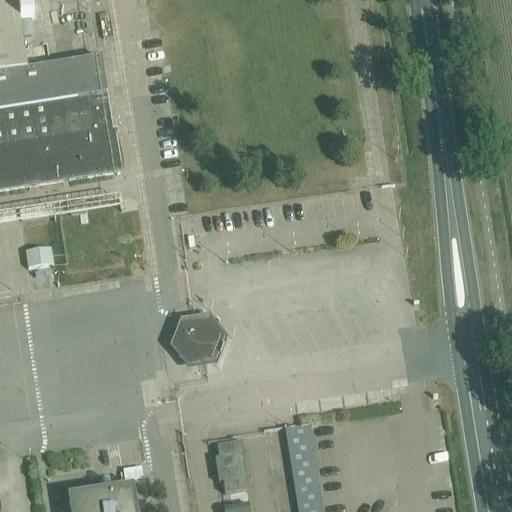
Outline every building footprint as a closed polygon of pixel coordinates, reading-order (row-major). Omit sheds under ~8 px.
[(17,9),(15,0),(0,0),(0,191),(119,172),(101,61),(27,73),(19,23),(34,20),(32,6),(17,9)] [(88,225),(85,204),(69,207),(71,218),(80,217),(81,226),(88,225)] [(25,255),(28,271),(53,267),(50,251),(25,255)] [(190,367),(205,365),(212,364),(221,342),(206,325),(184,328),(175,350),(190,367)] [(101,486),(101,487),(102,495),(67,500),(69,511),(136,511),(133,490),(112,493),(111,486),(110,485),(110,484),(109,483),(108,483),(107,482),(106,482),(104,482),(103,483),(102,484),(101,485),(101,486)]
